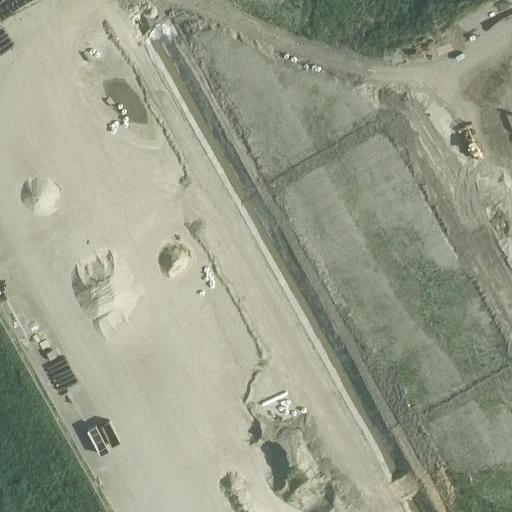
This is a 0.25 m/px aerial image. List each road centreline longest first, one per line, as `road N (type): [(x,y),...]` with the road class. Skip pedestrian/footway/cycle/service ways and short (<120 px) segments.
road 1 (track): [(498,120),(460,180),(511,273)]
road 2 (track): [(119,0),(11,61)]
